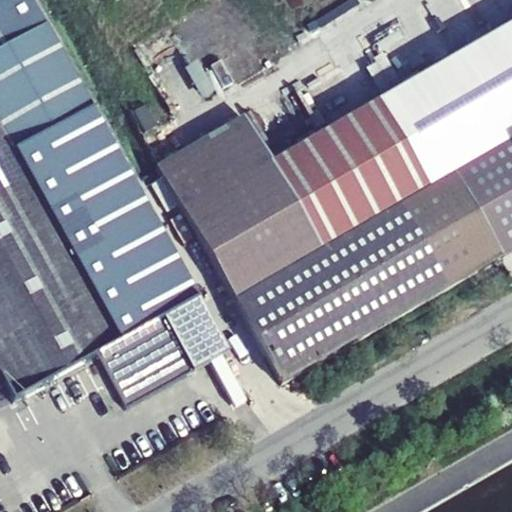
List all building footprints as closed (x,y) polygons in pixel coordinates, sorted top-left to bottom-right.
[(0,0),(0,51),(47,26),(32,0),(0,0)] [(320,252),(429,189),(451,177),(511,141),(511,24),(269,164),(320,252)] [(0,51),(0,132),(116,344),(161,320),(197,298),(47,26),(0,51)] [(190,71),(208,99),(221,91),(203,63),(190,71)] [(242,119),(155,169),(281,387),(499,260),(451,177),(429,189),(320,252),(269,164),(242,119)] [(0,132),(0,375),(14,400),(95,356),(116,344),(0,132)] [(511,154),(506,145),(451,177),(499,260),(511,252),(511,154)] [(511,253),(501,260),(508,272),(511,269),(511,253)] [(161,320),(190,373),(191,375),(229,354),(197,298),(161,320)] [(161,320),(116,344),(95,356),(125,410),(190,373),(161,320)]
